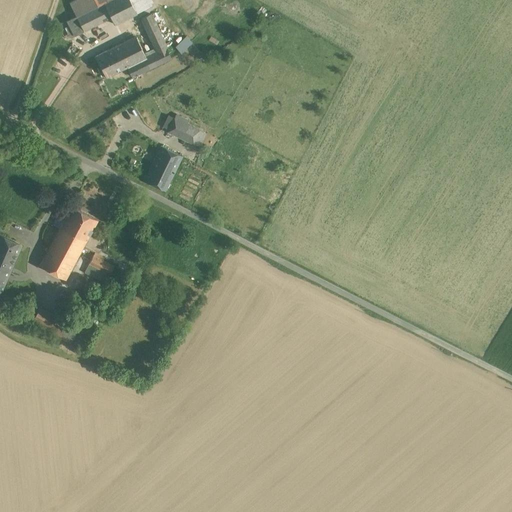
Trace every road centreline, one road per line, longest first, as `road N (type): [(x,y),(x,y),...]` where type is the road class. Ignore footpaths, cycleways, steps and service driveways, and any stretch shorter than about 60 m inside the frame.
road 1 (track): [(511,377),(0,117)]
road 2 (track): [(12,124),(56,0)]
